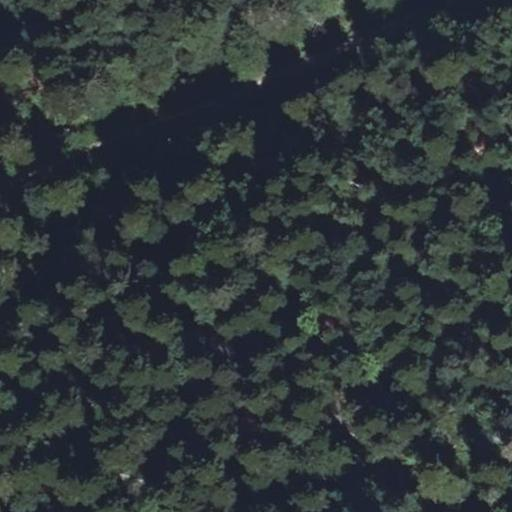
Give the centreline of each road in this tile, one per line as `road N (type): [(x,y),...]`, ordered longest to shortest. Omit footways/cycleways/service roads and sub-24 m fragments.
road 1 (track): [(207,107),(435,17),(502,0)]
road 2 (track): [(183,116),(0,345)]
road 3 (track): [(207,107),(61,119),(0,133)]
road 4 (track): [(0,193),(183,116)]
